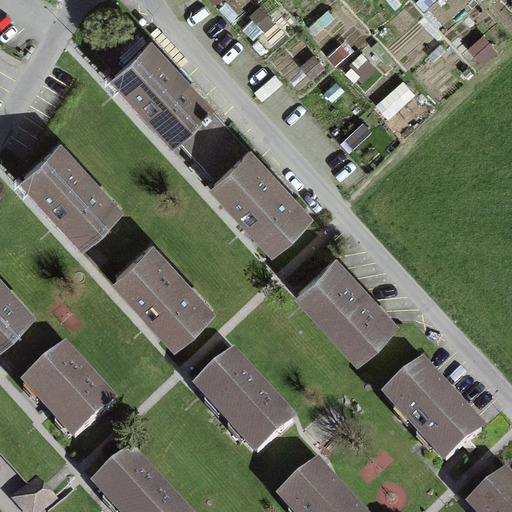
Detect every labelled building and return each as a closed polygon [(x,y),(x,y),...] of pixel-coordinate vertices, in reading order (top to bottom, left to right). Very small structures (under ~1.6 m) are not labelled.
[(117,59),(123,66),(147,45),(127,23),(97,50),(111,65),(117,59)] [(482,61),(497,52),(486,36),(472,46),(482,61)] [(150,43),(147,45),(123,66),(116,74),(175,138),(176,137),(208,107),(150,43)] [(388,116),(417,94),(406,79),(376,102),(388,116)] [(208,107),(176,137),(216,182),(249,152),(208,107)] [(59,145),(25,175),(84,240),(118,209),(59,145)] [(249,152),(216,182),(215,183),(274,247),(308,216),(249,152)] [(117,277),(176,341),(210,311),(151,246),(117,277)] [(334,260),(300,291),(359,355),(393,324),(334,260)] [(0,281),(0,341),(30,314),(0,281)] [(63,352),(27,385),(75,438),(112,405),(63,352)] [(232,358),(199,389),(257,453),(291,423),(232,358)] [(421,367),(387,397),(446,462),(480,431),(421,367)] [(181,511),(130,456),(97,486),(119,511),(181,511)] [(355,511),(316,468),(282,499),(294,511),(355,511)] [(511,511),(511,483),(505,476),(471,507),(475,511),(511,511)] [(38,511),(53,499),(37,483),(19,500),(30,511),(38,511)]
